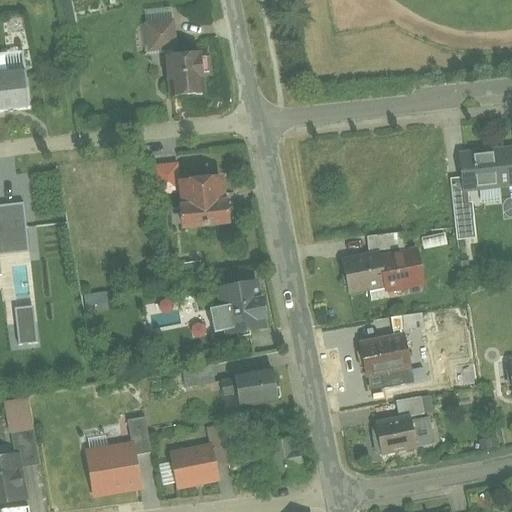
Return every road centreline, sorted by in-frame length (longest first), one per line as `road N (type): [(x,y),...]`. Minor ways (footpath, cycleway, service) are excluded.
road 1 (residential): [(254,121),(331,495)]
road 2 (residential): [(511,92),(254,121)]
road 3 (residential): [(254,121),(0,149)]
road 4 (residential): [(331,495),(511,461)]
road 5 (residential): [(198,511),(331,495)]
road 6 (residential): [(230,0),(254,121)]
